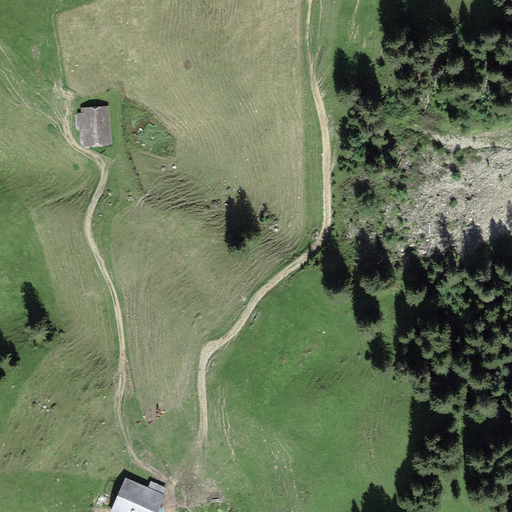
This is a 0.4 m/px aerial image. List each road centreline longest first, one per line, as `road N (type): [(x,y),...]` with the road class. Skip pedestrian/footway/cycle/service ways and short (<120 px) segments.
road 1 (track): [(311,0),(305,39),(333,230),(326,248),(264,291),(241,330),(211,351),(202,370),(205,433),(179,488)]
road 2 (track): [(179,488),(138,465),(118,418),(116,296),(89,236),(107,163)]
